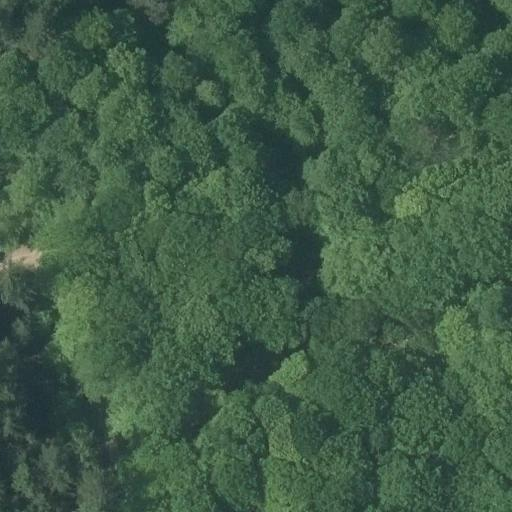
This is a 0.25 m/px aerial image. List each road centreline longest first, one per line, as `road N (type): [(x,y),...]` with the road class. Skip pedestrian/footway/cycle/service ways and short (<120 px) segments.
road 1 (track): [(47,258),(511,111)]
road 2 (track): [(137,511),(47,258)]
